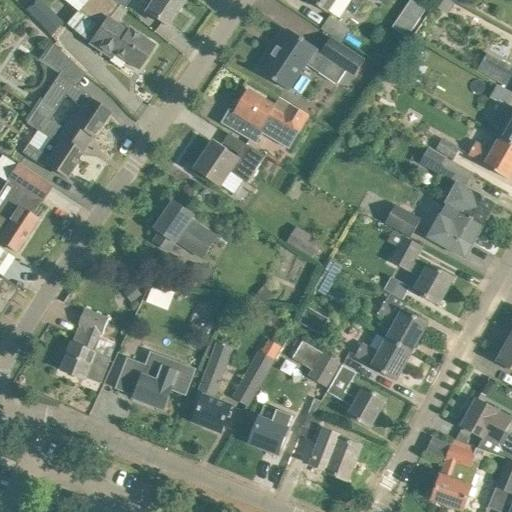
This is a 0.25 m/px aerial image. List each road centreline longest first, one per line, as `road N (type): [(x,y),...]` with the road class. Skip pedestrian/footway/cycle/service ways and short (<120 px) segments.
road 1 (residential): [(285,511),(43,412),(3,413)]
road 2 (residential): [(371,511),(511,258)]
